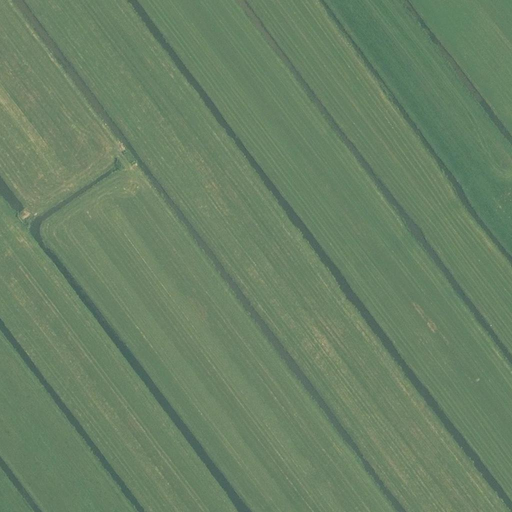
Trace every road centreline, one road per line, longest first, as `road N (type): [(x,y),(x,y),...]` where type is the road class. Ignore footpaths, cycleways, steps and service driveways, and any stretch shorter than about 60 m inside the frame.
road 1 (track): [(362,0),(488,167),(511,175)]
road 2 (track): [(0,4),(131,169)]
